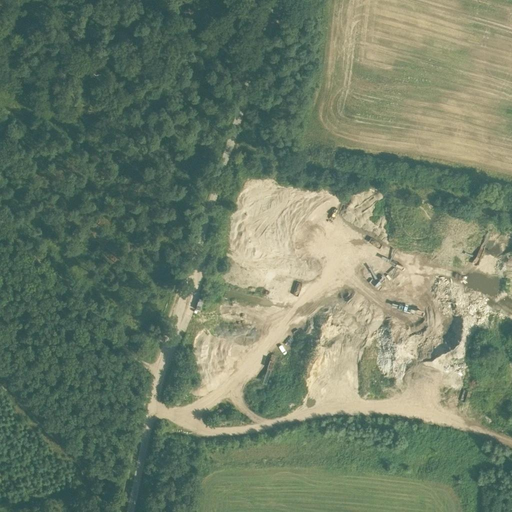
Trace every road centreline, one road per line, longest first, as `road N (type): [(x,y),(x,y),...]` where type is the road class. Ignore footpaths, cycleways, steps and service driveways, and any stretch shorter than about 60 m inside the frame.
road 1 (unclassified): [(162,366),(275,0)]
road 2 (track): [(511,210),(228,146)]
road 3 (track): [(0,381),(122,510)]
road 4 (unclassified): [(162,366),(133,511)]
road 5 (track): [(133,511),(162,366)]
